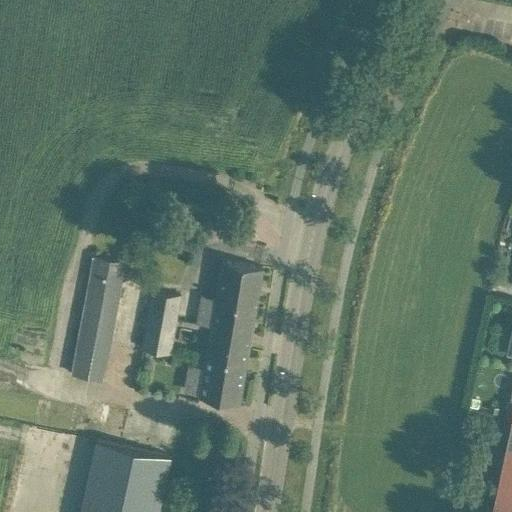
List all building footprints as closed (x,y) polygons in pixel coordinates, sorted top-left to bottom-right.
[(95,254),(73,372),(103,378),(121,279),(124,263),(125,260),(95,254)] [(196,321),(212,324),(251,331),(263,265),(223,258),(216,297),(201,294),(196,321)] [(153,288),(149,312),(175,317),(179,293),(153,288)] [(175,317),(149,312),(143,311),(137,345),(170,351),(175,317)] [(251,331),(212,324),(206,356),(205,364),(188,362),(184,392),(219,397),(239,400),(251,331)] [(511,511),(511,389),(506,417),(511,418),(492,511),(493,511),(511,511)] [(158,511),(171,454),(97,438),(80,511),(158,511)]
